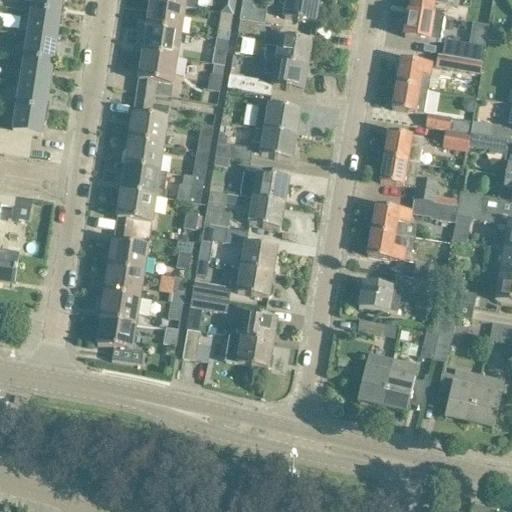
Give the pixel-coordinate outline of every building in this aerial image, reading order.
[(62,0),(31,0),(30,13),(62,18),(64,9),(62,8),(62,0)] [(184,9),(185,0),(150,0),(150,4),(184,9)] [(251,11),(253,0),(242,0),(239,23),(240,23),(240,22),(264,26),(266,13),(251,11)] [(319,2),(319,0),(318,0),(317,0),(278,0),(279,5),(284,7),(286,7),(284,20),(297,23),(297,24),(301,25),(301,23),(314,26),(314,25),(318,1),(319,2)] [(410,0),(408,15),(432,19),(434,6),(446,8),(447,5),(458,7),(458,0),(410,0)] [(180,36),(184,9),(150,4),(146,31),(180,36)] [(221,8),(220,15),(221,15),(233,17),(234,10),(221,8)] [(61,29),(62,18),(30,13),(26,37),(56,42),(59,28),(61,29)] [(230,33),(233,17),(221,15),(218,31),(230,33)] [(444,21),(432,19),(408,15),(404,39),(440,46),(444,21)] [(271,27),(264,26),(240,22),(240,23),(238,35),(270,40),(271,27)] [(176,61),(180,36),(146,31),(142,56),(176,61)] [(54,57),(56,42),(26,37),(23,62),(55,67),(56,57),(54,57)] [(265,48),(263,61),(263,62),(266,62),(306,69),(310,45),(311,46),(311,44),(298,42),(298,41),(294,40),(294,42),(280,39),(279,50),(265,48)] [(482,64),(485,49),(445,42),(442,58),(482,64)] [(224,69),(227,53),(214,51),(212,67),(224,69)] [(170,100),(176,61),(142,56),(138,83),(139,83),(137,95),(170,100)] [(480,77),(482,64),(442,58),(437,57),(435,69),(480,77)] [(53,77),(55,67),(23,62),(19,86),(49,91),(51,77),(53,77)] [(308,69),(306,69),(266,62),(263,76),(274,78),(272,89),(285,92),(285,93),(289,93),(289,92),(303,94),(303,93),(302,93),(306,70),(308,70),(308,69)] [(400,62),(396,87),(427,93),(432,68),(400,62)] [(219,95),(222,79),(210,77),(207,93),(219,95)] [(230,78),(228,91),(257,96),(259,83),(230,78)] [(47,105),(49,91),(19,86),(15,110),(47,115),(49,105),(47,105)] [(423,117),(427,93),(396,87),(392,112),(423,117)] [(163,148),(168,109),(136,104),(134,117),(133,117),(129,142),(163,148)] [(260,107),(256,132),(295,138),(298,114),(299,114),(299,113),(286,111),(286,110),(282,109),(282,110),(260,107)] [(471,136),(473,125),(427,117),(425,129),(471,137),(471,136)] [(511,130),(473,124),(473,125),(471,136),(510,143),(511,133),(511,130)] [(209,155),(213,130),(201,128),(197,153),(209,155)] [(6,146),(8,134),(0,132),(0,157),(4,158),(6,146)] [(296,138),(295,138),(256,132),(253,146),(262,147),(260,158),(274,161),(273,162),(277,162),(278,161),(291,163),(291,162),(290,162),(295,139),(296,139),(296,138)] [(30,150),(32,138),(11,134),(8,134),(6,146),(30,150)] [(469,148),(470,138),(446,134),(443,151),(468,155),(469,148)] [(388,135),(384,160),(419,166),(423,141),(388,135)] [(511,153),(509,153),(510,143),(471,136),(471,137),(470,138),(469,148),(505,154),(501,178),(511,180),(511,153)] [(250,166),(252,151),(225,147),(227,139),(219,137),(215,160),(229,162),(250,166)] [(159,172),(163,148),(129,142),(125,167),(159,172)] [(29,162),(30,150),(6,146),(4,158),(29,162)] [(206,171),(209,155),(197,153),(194,169),(206,171)] [(215,160),(214,168),(228,170),(229,162),(215,160)] [(416,181),(419,166),(384,160),(380,185),(415,191),(413,203),(433,206),(433,205),(437,185),(416,181)] [(155,200),(159,172),(125,167),(121,194),(155,200)] [(240,200),(253,202),(283,207),(287,183),(288,182),(274,180),(275,179),(271,178),(270,179),(244,175),(240,200)] [(511,180),(501,178),(497,204),(511,206),(511,180)] [(200,207),(202,191),(191,190),(188,205),(200,207)] [(149,238),(155,200),(121,194),(117,221),(118,221),(116,233),(149,238)] [(229,220),(217,218),(220,198),(209,196),(204,228),(227,232),(229,220)] [(14,210),(15,200),(2,198),(0,207),(14,210)] [(284,208),(284,207),(283,207),(253,202),(249,227),(262,229),(262,230),(266,231),(266,230),(279,232),(279,231),(283,208),(284,208)] [(433,205),(433,206),(430,222),(455,226),(456,221),(458,209),(433,205)] [(496,224),(498,214),(484,212),(458,208),(458,209),(456,221),(495,228),(496,224)] [(412,215),(376,209),(371,234),(415,241),(417,228),(410,227),(412,215)] [(195,233),(198,217),(187,215),(184,231),(195,233)] [(511,226),(508,226),(506,236),(494,234),(491,251),(503,253),(503,252),(511,253),(511,226)] [(225,246),(227,232),(204,228),(198,262),(209,264),(212,244),(225,246)] [(143,276),(149,238),(116,233),(114,245),(113,244),(109,270),(143,276)] [(412,254),(415,241),(371,234),(367,259),(403,265),(405,253),(412,254)] [(245,246),(241,271),(271,276),(271,275),(275,252),(276,252),(276,251),(263,249),(263,248),(259,247),(259,248),(245,246)] [(0,287),(13,289),(19,259),(20,250),(8,248),(7,257),(0,256),(0,287)] [(511,253),(503,252),(503,253),(499,277),(511,279),(511,253)] [(189,273),(191,257),(180,255),(177,271),(189,273)] [(445,286),(447,270),(415,266),(413,282),(445,286)] [(139,302),(143,276),(109,270),(105,296),(139,302)] [(272,277),(273,276),(271,275),(271,276),(241,271),(237,296),(250,298),(250,299),(254,300),(254,299),(268,301),(272,299),(273,290),(271,286),(269,286),(271,277),(272,277)] [(511,279),(499,277),(495,303),(511,306),(511,279)] [(184,298),(187,282),(175,281),(173,296),(184,298)] [(194,283),(193,293),(224,298),(225,288),(194,283)] [(436,298),(438,286),(412,283),(411,294),(436,298)] [(408,307),(410,294),(362,286),(358,311),(397,318),(399,306),(408,307)] [(472,322),(476,297),(450,293),(446,318),(472,322)] [(135,328),(139,302),(105,296),(101,323),(135,328)] [(173,296),(171,306),(183,308),(184,298),(173,296)] [(225,316),(227,303),(192,297),(190,310),(225,316)] [(180,324),(183,308),(171,306),(168,322),(180,324)] [(231,328),(229,339),(271,346),(275,323),(276,323),(276,322),(263,320),(263,318),(259,318),(259,319),(246,317),(244,327),(234,326),(231,328)] [(452,341),(457,321),(442,318),(436,336),(429,361),(446,366),(452,341)] [(131,353),(135,328),(101,323),(97,348),(113,351),(111,364),(141,369),(143,355),(131,353)] [(383,341),(385,328),(360,324),(358,337),(383,341)] [(511,346),(511,329),(493,326),(490,343),(511,346)] [(176,349),(178,335),(166,333),(164,347),(176,349)] [(195,365),(200,336),(187,333),(181,363),(195,365)] [(429,361),(436,336),(426,335),(420,359),(429,361)] [(273,346),(271,346),(229,339),(224,365),(250,369),(250,370),(254,371),(254,369),(267,372),(268,371),(271,371),(273,360),(269,359),(271,347),(272,348),(273,346)] [(173,359),(174,351),(167,350),(166,357),(173,359)] [(382,410),(393,363),(368,357),(357,404),(359,404),(360,401),(381,406),(380,409),(382,410)] [(417,368),(393,363),(382,410),(383,407),(405,412),(404,415),(406,415),(417,368)] [(470,426),(470,423),(480,379),(455,373),(454,380),(441,377),(435,402),(447,405),(444,420),(446,420),(447,417),(468,422),(467,425),(470,426)] [(504,384),(480,379),(470,423),(492,428),(491,431),(493,431),(504,384)]
